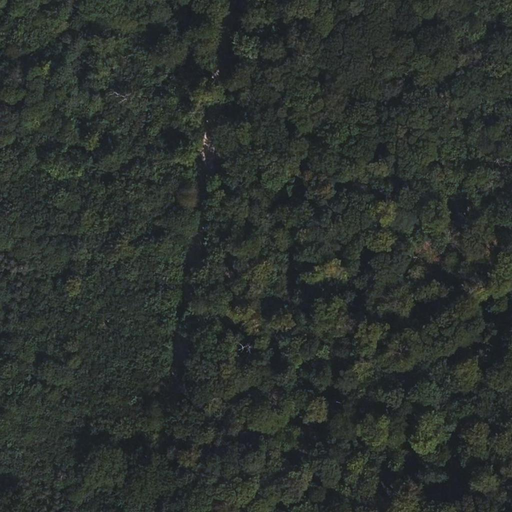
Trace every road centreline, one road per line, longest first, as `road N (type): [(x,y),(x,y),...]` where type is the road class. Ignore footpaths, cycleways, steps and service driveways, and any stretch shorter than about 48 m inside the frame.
road 1 (unknown): [(232,0),(163,511)]
road 2 (track): [(0,145),(511,200)]
